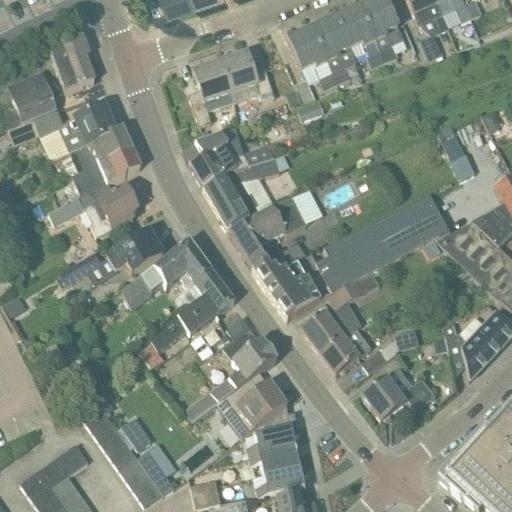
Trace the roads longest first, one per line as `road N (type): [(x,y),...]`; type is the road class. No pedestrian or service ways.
road 1 (residential): [(393,480),(189,214),(162,162),(129,60)]
road 2 (residential): [(307,0),(129,60)]
road 3 (residential): [(393,480),(511,372)]
